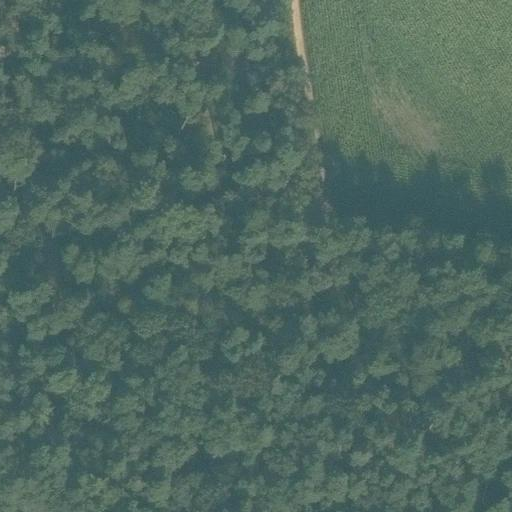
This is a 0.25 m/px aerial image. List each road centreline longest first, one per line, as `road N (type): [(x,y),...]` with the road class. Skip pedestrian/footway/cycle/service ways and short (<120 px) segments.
road 1 (track): [(315,232),(0,167)]
road 2 (track): [(315,232),(237,511)]
road 3 (track): [(291,0),(315,232)]
road 4 (track): [(511,264),(315,232)]
road 5 (track): [(125,511),(0,369)]
